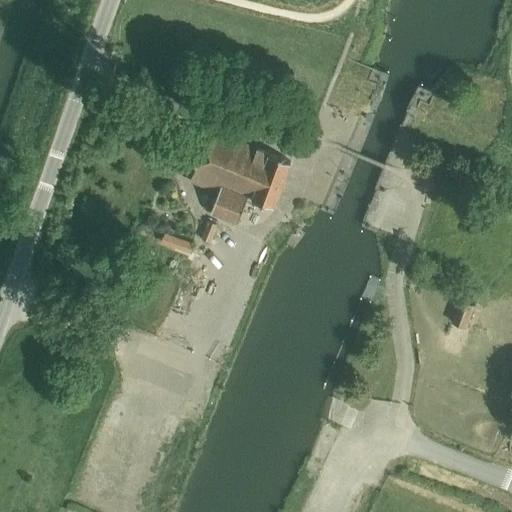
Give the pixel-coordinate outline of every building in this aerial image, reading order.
[(340,95),(330,122),(361,135),(372,107),(340,95)] [(220,186),(210,213),(237,223),(247,197),(259,202),(259,204),(264,206),(265,204),(273,207),(290,162),(284,160),(284,158),(279,156),(278,158),(208,132),(192,176),(220,186)] [(200,239),(211,242),(217,224),(206,221),(200,239)] [(160,243),(190,254),(194,243),(164,232),(160,243)] [(451,323),(466,328),(474,305),(460,299),(451,323)]
